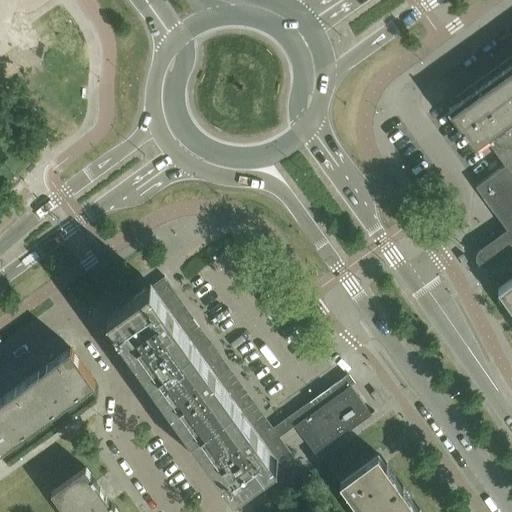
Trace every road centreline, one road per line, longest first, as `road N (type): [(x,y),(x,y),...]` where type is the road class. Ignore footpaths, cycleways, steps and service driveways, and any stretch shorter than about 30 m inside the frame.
road 1 (unclassified): [(407,276),(461,233),(467,192),(408,111),(413,89),(511,17)]
road 2 (residential): [(212,267),(296,379),(375,323)]
road 3 (tertiary): [(375,323),(509,511)]
road 4 (secondary): [(0,284),(173,151)]
road 5 (secondary): [(156,119),(0,250)]
road 6 (tertiary): [(262,180),(286,198),(375,323)]
road 7 (tertiary): [(511,426),(407,276)]
road 8 (tertiary): [(407,276),(306,130)]
road 9 (residential): [(197,511),(203,477),(132,383)]
road 10 (residential): [(163,511),(113,441),(132,383)]
road 11 (secondary): [(325,78),(430,0)]
road 12 (secondary): [(193,141),(250,158),(306,130)]
